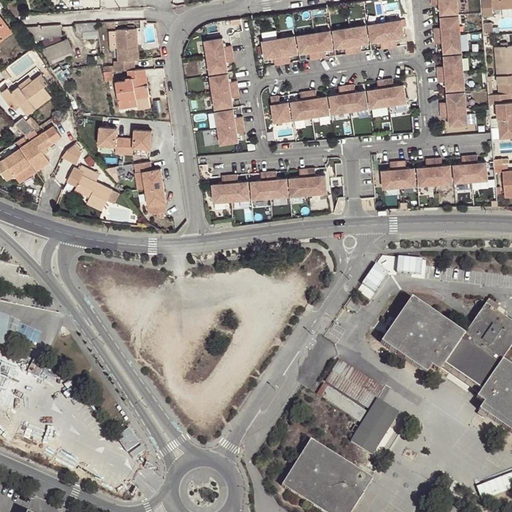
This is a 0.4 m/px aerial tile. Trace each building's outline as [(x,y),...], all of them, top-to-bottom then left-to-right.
[(12,0),(7,4),(15,15),(17,15),(23,11),(16,0),(12,0)] [(440,13),(458,11),(456,0),(431,0),(431,4),(439,3),(440,13)] [(511,0),(480,0),(482,16),(493,14),(492,8),(511,6),(511,0)] [(0,39),(12,31),(1,15),(0,15),(0,39)] [(434,35),(460,33),(458,15),(441,16),(441,26),(433,27),(434,35)] [(384,21),(388,47),(396,45),(395,37),(403,36),(401,19),(384,21)] [(381,48),(388,47),(384,21),(368,24),(371,41),(380,40),(381,48)] [(98,30),(96,22),(76,24),(76,27),(77,32),(98,30)] [(359,43),(368,42),(365,24),(349,27),(353,52),(361,51),(359,43)] [(62,25),(24,28),(30,37),(43,36),(43,37),(62,36),(62,27),(62,25)] [(353,52),(349,27),(333,29),(336,47),(344,45),(345,53),(353,52)] [(104,72),(111,71),(128,70),(136,69),(135,60),(139,60),(137,28),(117,29),(119,61),(115,61),(115,66),(103,66),(104,72)] [(324,48),(332,47),(330,30),(314,32),(317,57),(325,56),(324,48)] [(310,59),(317,57),(314,32),(297,35),(300,52),(309,51),(310,59)] [(443,42),(444,52),(461,50),(460,33),(434,35),(435,42),(443,42)] [(297,53),(294,35),(278,38),(282,63),(290,62),(288,54),(297,53)] [(204,40),(207,56),(232,52),(231,45),(223,46),(222,37),(204,40)] [(282,63),(278,38),(262,40),(265,58),(273,56),(274,64),(282,63)] [(68,39),(43,49),(49,65),(74,55),(68,39)] [(498,93),(511,93),(511,92),(511,45),(508,45),(503,46),(495,46),(498,93)] [(207,56),(209,73),(227,70),(225,61),(233,60),(232,52),(207,56)] [(437,73),(463,71),(461,54),(444,55),(445,65),(437,66),(437,73)] [(61,66),(53,71),(56,76),(64,70),(61,66)] [(10,76),(5,68),(3,70),(4,71),(1,72),(6,78),(10,76)] [(149,94),(145,69),(136,69),(128,70),(129,77),(126,78),(126,80),(115,81),(120,108),(138,105),(136,97),(149,94)] [(104,72),(106,80),(113,79),(111,71),(104,72)] [(447,89),(464,88),(463,71),(437,73),(438,81),(446,81),(447,89)] [(22,89),(20,86),(12,92),(9,87),(1,93),(14,110),(20,105),(27,114),(35,109),(35,108),(52,95),(45,85),(49,83),(42,73),(33,80),(22,89)] [(227,73),(210,76),(212,92),(238,88),(236,80),(229,81),(227,73)] [(19,85),(20,86),(22,89),(33,80),(30,76),(19,85)] [(384,79),(388,104),(406,101),(403,84),(393,85),(392,77),(384,79)] [(371,107),(388,104),(384,79),(377,80),(378,88),(368,89),(371,107)] [(346,85),(350,110),(367,107),(365,90),(355,91),(354,83),(346,85)] [(332,113),(350,110),(346,85),(338,86),(339,94),(330,95),(332,113)] [(238,88),(212,92),(215,108),(232,105),(231,97),(239,96),(238,88)] [(307,90),(311,116),(329,113),(326,96),(316,97),(315,89),(307,90)] [(291,101),(294,118),(311,116),(307,90),(300,92),(301,100),(291,101)] [(440,109),(466,107),(465,91),(447,92),(448,101),(440,101),(440,109)] [(489,95),(490,103),(497,103),(499,129),(511,128),(511,101),(511,93),(498,93),(493,94),(489,95)] [(274,121),(290,119),(288,102),(279,103),(278,95),(270,96),(274,121)] [(450,125),(467,123),(466,107),(440,109),(441,117),(449,116),(450,125)] [(233,108),(215,111),(218,127),(243,123),(242,116),(234,117),(233,108)] [(16,124),(26,134),(35,129),(25,118),(16,124)] [(243,123),(218,127),(220,143),(238,141),(236,132),(244,131),(243,123)] [(19,139),(26,134),(16,124),(8,129),(19,139)] [(123,153),(124,137),(116,137),(116,127),(102,126),(99,126),(97,144),(115,145),(115,152),(123,153)] [(133,138),(124,137),(123,153),(132,154),(132,147),(150,148),(151,130),(134,128),(133,138)] [(0,170),(6,180),(14,175),(31,163),(33,167),(36,171),(49,162),(44,154),(48,151),(46,147),(53,143),(46,131),(20,149),(0,162),(0,170)] [(82,154),(74,145),(64,153),(62,157),(77,164),(82,154)] [(469,155),(471,180),(487,179),(486,161),(477,162),(477,154),(469,155)] [(471,180),(469,155),(461,155),(462,163),(453,164),(455,182),(471,180)] [(94,162),(89,157),(85,160),(90,166),(94,162)] [(433,158),(435,183),(452,182),(450,164),(442,165),(441,157),(433,158)] [(419,185),(435,183),(433,158),(426,158),(426,166),(418,167),(419,185)] [(150,160),(134,163),(136,172),(142,170),(145,188),(163,185),(161,168),(151,169),(150,160)] [(397,161),(400,186),(416,185),(414,167),(406,168),(405,160),(397,161)] [(383,187),(400,186),(397,161),(390,161),(390,169),(382,170),(383,187)] [(31,163),(14,175),(16,178),(33,167),(31,163)] [(75,190),(85,195),(89,197),(88,199),(86,203),(102,210),(107,201),(114,204),(119,193),(95,182),(99,174),(82,165),(80,170),(74,167),(67,181),(77,186),(75,190)] [(315,167),(307,168),(309,194),(327,192),(325,175),(315,175),(315,167)] [(309,194),(307,168),(299,169),(300,177),(290,177),(291,195),(309,194)] [(511,170),(502,171),(505,196),(511,195),(511,170)] [(270,197),(268,171),(260,172),(261,180),(251,181),(252,198),(270,197)] [(268,171),(270,197),(288,195),(287,178),(276,179),(276,171),(268,171)] [(231,200),(229,174),(221,175),(222,183),(212,184),(213,201),(231,200)] [(237,174),(229,174),(231,200),(249,199),(248,181),(238,182),(237,174)] [(163,185),(145,188),(149,211),(152,213),(166,210),(164,202),(166,202),(163,185)] [(345,199),(345,196),(338,196),(334,210),(334,212),(341,211),(345,199)] [(139,274),(105,297),(195,423),(230,398),(224,388),(145,278),(143,280),(139,274)] [(487,382),(481,391),(476,398),(484,403),(479,410),(511,432),(511,368),(501,361),(511,345),(511,323),(495,312),(498,308),(488,301),(464,335),(412,299),(381,343),(426,373),(431,366),(438,372),(444,364),(449,356),(468,369),(487,382)] [(0,344),(6,347),(14,319),(0,313),(0,344)] [(444,364),(481,391),(487,382),(468,369),(449,356),(444,364)] [(381,388),(340,361),(330,377),(371,404),(381,388)] [(10,366),(2,363),(0,368),(0,404),(16,368),(10,366)] [(369,406),(328,380),(319,394),(359,421),(369,406)] [(398,413),(376,400),(359,428),(354,424),(350,431),(355,434),(351,441),(372,454),(398,413)] [(350,511),(371,480),(310,441),(282,486),(323,511),(350,511)] [(483,498),(511,486),(511,471),(478,485),(483,498)]
